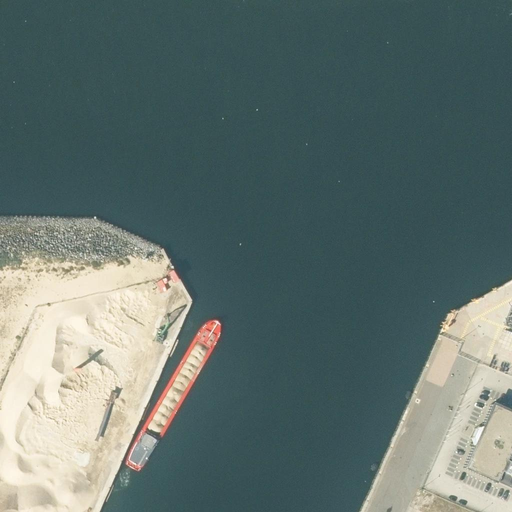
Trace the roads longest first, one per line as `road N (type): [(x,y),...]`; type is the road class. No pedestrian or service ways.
road 1 (unclassified): [(179,295),(80,511)]
road 2 (unclassified): [(511,388),(482,374),(436,475),(511,510)]
